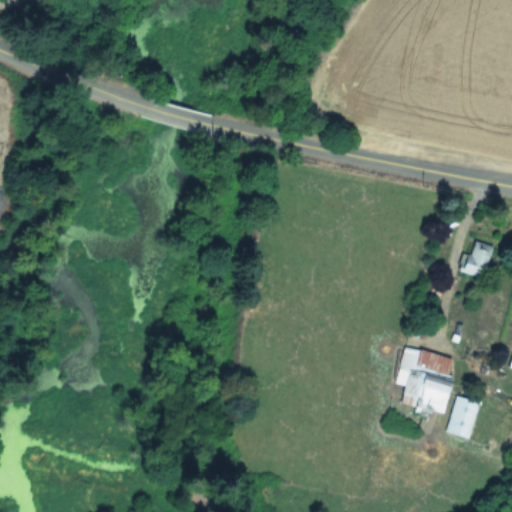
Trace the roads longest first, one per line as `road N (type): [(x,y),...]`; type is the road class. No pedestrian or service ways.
road 1 (residential): [(511,184),(254,133)]
road 2 (residential): [(137,103),(0,47)]
road 3 (residential): [(254,133),(137,103)]
